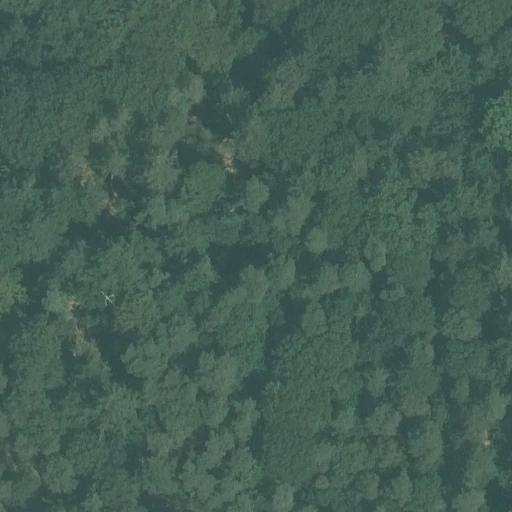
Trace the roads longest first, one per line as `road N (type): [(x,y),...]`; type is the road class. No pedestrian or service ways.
road 1 (track): [(511,380),(279,0)]
road 2 (tertiary): [(0,116),(269,0)]
